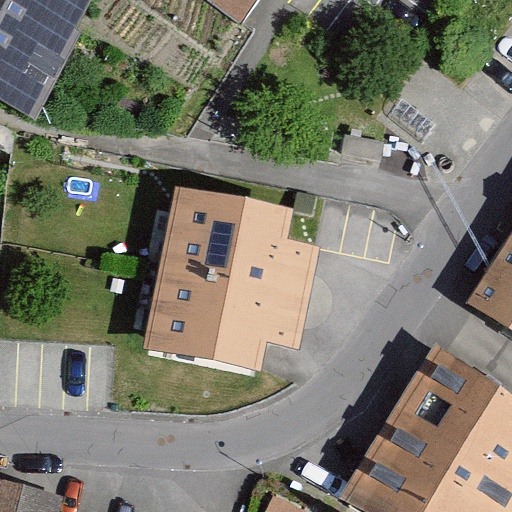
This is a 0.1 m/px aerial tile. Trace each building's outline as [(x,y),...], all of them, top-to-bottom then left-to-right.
[(0,0),(0,94),(31,108),(87,0),(0,0)] [(217,0),(241,18),(255,0),(217,0)] [(294,212),(177,189),(144,351),(260,374),(266,344),(300,351),(321,249),(288,242),(294,212)] [(511,237),(467,306),(511,335),(511,237)] [(511,511),(511,400),(440,350),(350,495),(377,511),(511,511)] [(27,511),(31,494),(0,487),(0,511),(27,511)] [(275,494),(265,511),(307,511),(309,509),(275,494)]
